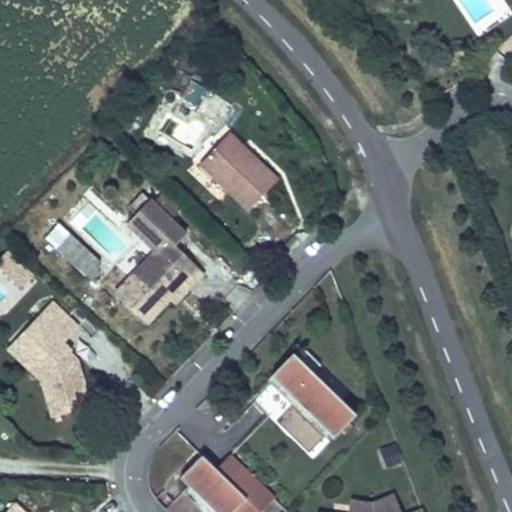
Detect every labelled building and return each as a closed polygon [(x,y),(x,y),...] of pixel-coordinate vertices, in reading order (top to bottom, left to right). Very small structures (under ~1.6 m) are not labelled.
[(511,25),(495,41),(511,60),(511,25)] [(203,101),(214,83),(201,75),(191,91),(203,101)] [(251,207),(281,173),(232,127),(200,161),(251,207)] [(147,318),(169,295),(201,264),(179,242),(190,232),(154,197),(131,221),(158,247),(116,289),(147,318)] [(101,256),(73,228),(59,242),(87,271),(101,256)] [(201,264),(169,295),(175,301),(206,269),(201,264)] [(49,371),(43,378),(56,412),(92,402),(77,350),(66,340),(81,323),(54,298),(38,315),(48,326),(26,347),(49,371)] [(10,345),(43,378),(49,371),(26,347),(48,326),(38,315),(10,345)] [(301,353),(295,350),(274,372),(278,377),(259,399),(275,413),(296,392),(339,433),(358,410),(318,372),(327,362),(308,346),(301,353)] [(397,444),(378,448),(382,466),(401,462),(397,444)] [(184,476),(222,511),(264,511),(279,497),(235,453),(221,467),(207,453),(184,476)] [(431,511),(428,503),(409,511),(400,488),(379,495),(356,492),(352,511),(322,506),(321,511),(431,511)] [(31,511),(16,497),(0,511),(31,511)]
